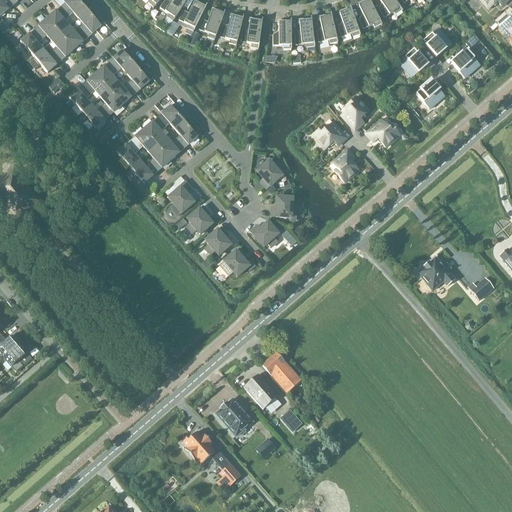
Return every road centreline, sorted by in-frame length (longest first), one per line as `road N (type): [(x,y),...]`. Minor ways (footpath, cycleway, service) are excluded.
road 1 (tertiary): [(44,511),(511,104)]
road 2 (residential): [(185,172),(234,229),(253,212),(246,169),(219,140)]
